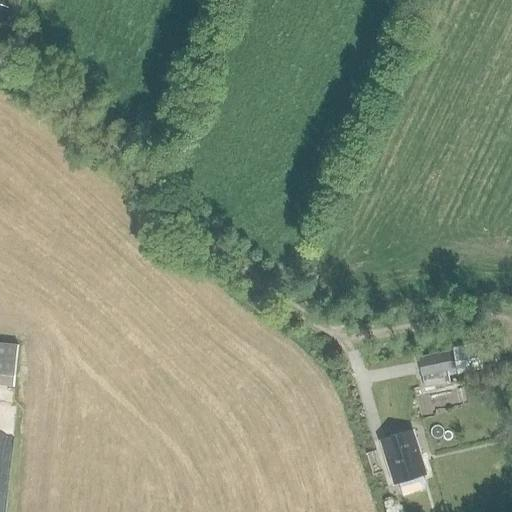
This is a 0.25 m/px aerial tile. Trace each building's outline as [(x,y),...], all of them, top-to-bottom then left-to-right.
[(483,369),(477,342),(456,347),(462,373),(483,369)] [(0,343),(0,384),(14,386),(19,345),(0,343)] [(452,369),(449,351),(417,357),(421,376),(452,369)] [(29,387),(25,425),(32,426),(42,427),(47,372),(31,370),(29,387)] [(422,414),(436,412),(435,402),(468,399),(467,387),(420,392),(422,414)] [(399,483),(403,495),(424,488),(421,476),(427,475),(414,431),(384,440),(397,483),(399,483)]
